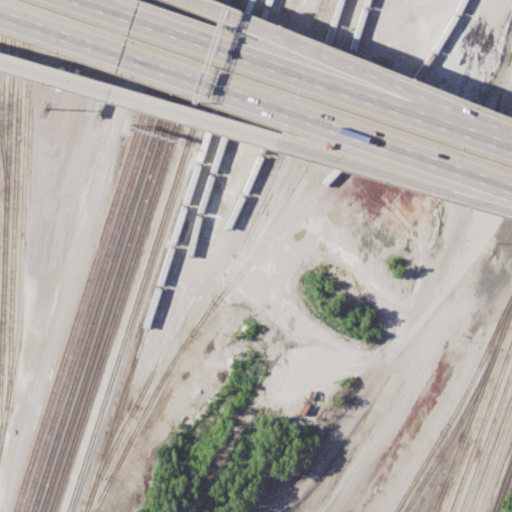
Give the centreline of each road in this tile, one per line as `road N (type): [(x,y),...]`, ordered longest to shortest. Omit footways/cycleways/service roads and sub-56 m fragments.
road 1 (motorway): [(0,15),(511,190)]
road 2 (track): [(2,511),(54,323),(165,0)]
road 3 (motorway): [(0,62),(511,204)]
road 4 (motorway): [(358,96),(78,0)]
road 5 (motorway): [(358,96),(280,39),(179,0)]
road 6 (motorway): [(511,148),(358,96)]
